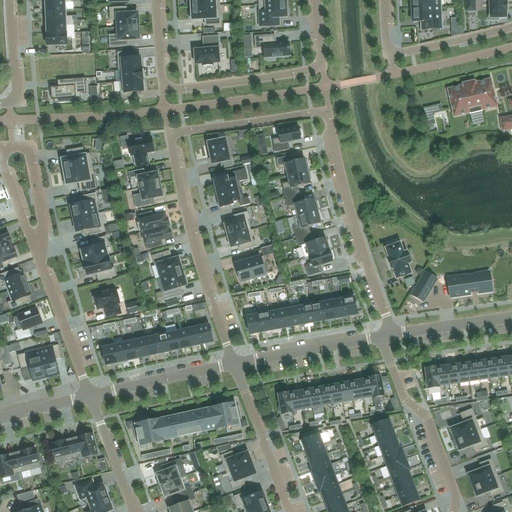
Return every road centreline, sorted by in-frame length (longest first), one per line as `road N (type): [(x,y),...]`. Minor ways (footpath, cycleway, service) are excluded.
road 1 (residential): [(169,134),(326,110),(390,335)]
road 2 (residential): [(317,0),(321,68),(163,90),(155,0)]
road 3 (residential): [(169,134),(195,251),(233,364)]
road 4 (residential): [(453,511),(455,493),(427,419),(399,392),(381,336)]
road 5 (residential): [(511,27),(389,55),(383,0)]
road 6 (residential): [(233,364),(289,511)]
road 7 (residential): [(89,396),(34,250)]
road 8 (unclassified): [(381,336),(233,364)]
road 9 (unclassified): [(233,364),(89,396)]
road 10 (residential): [(34,250),(44,224),(31,153),(0,147)]
road 11 (residential): [(89,396),(133,511)]
road 12 (unclassified): [(511,317),(390,335)]
